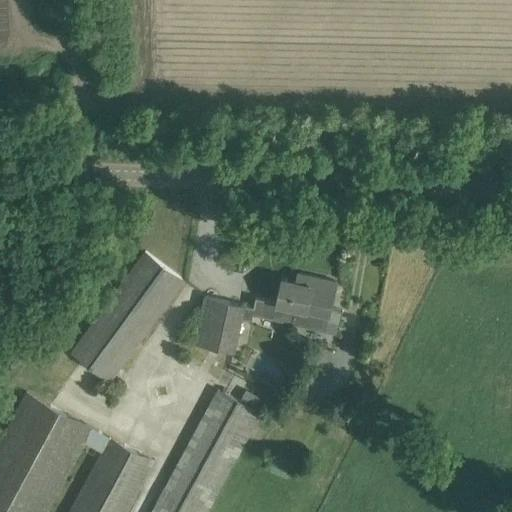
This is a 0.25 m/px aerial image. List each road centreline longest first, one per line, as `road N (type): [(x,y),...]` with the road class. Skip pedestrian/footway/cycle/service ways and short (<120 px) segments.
road 1 (unclassified): [(511,190),(0,172)]
road 2 (unknown): [(71,0),(76,175)]
